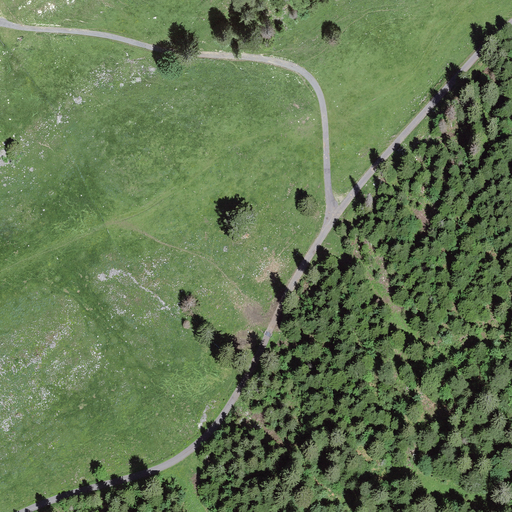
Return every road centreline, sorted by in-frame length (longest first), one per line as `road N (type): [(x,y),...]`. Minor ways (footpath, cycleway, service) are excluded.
road 1 (track): [(511,23),(342,207),(207,434),(156,469),(24,511)]
road 2 (track): [(332,221),(323,107),(300,70),(0,22)]
